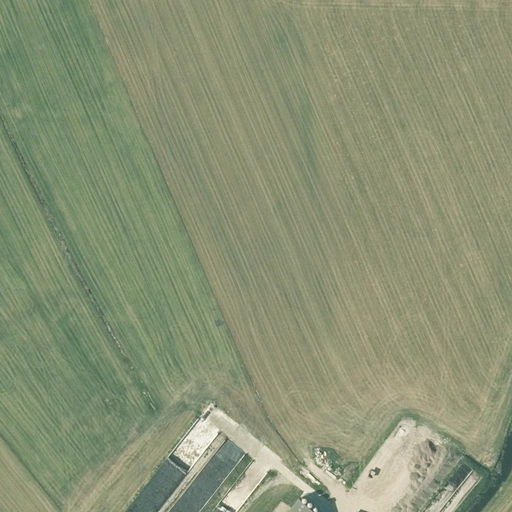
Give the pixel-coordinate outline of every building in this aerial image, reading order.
[(359,435),(333,463),(344,473),(370,445),(359,435)] [(386,439),(358,482),(366,488),(394,444),(386,439)] [(419,441),(388,485),(392,488),(390,492),(397,498),(429,453),(426,450),(429,448),(419,441)] [(445,452),(393,511),(418,511),(435,494),(443,500),(445,498),(442,495),(444,492),(438,486),(458,462),(445,452)] [(466,478),(472,483),(475,479),(469,474),(466,478)] [(316,511),(299,498),(287,511),(316,511)]
